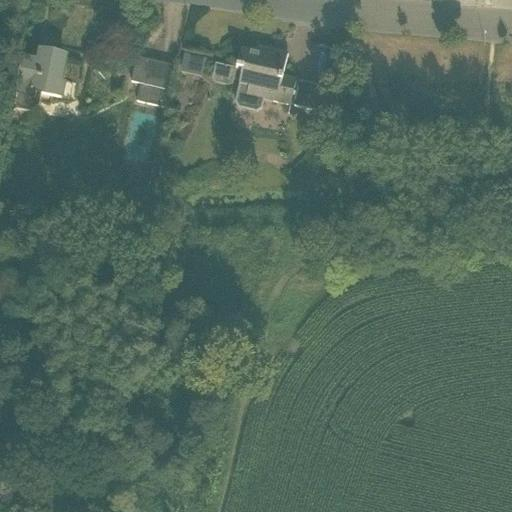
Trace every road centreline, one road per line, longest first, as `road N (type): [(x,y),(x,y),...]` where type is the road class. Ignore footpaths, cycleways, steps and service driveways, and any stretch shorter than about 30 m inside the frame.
road 1 (track): [(214,511),(258,324),(278,284),(315,264),(511,240)]
road 2 (unclassified): [(254,0),(511,26)]
